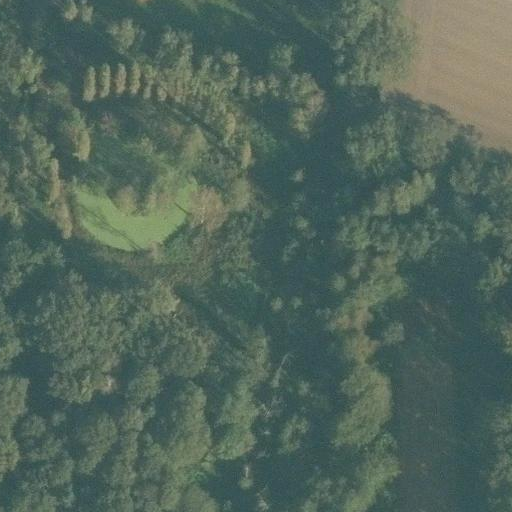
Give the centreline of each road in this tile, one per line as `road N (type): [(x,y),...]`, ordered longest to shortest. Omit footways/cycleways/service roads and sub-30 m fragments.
road 1 (track): [(44,0),(379,131)]
road 2 (track): [(0,274),(35,0)]
road 3 (track): [(379,131),(511,179)]
